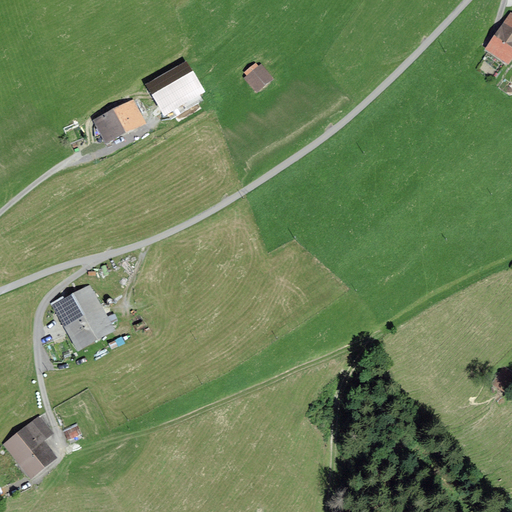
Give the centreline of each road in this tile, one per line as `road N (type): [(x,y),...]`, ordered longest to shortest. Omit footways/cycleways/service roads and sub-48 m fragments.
road 1 (unclassified): [(467,0),(349,117),(207,213),(0,290)]
road 2 (track): [(328,511),(345,379),(379,333),(453,286),(511,264)]
road 3 (track): [(379,333),(190,417),(140,431)]
